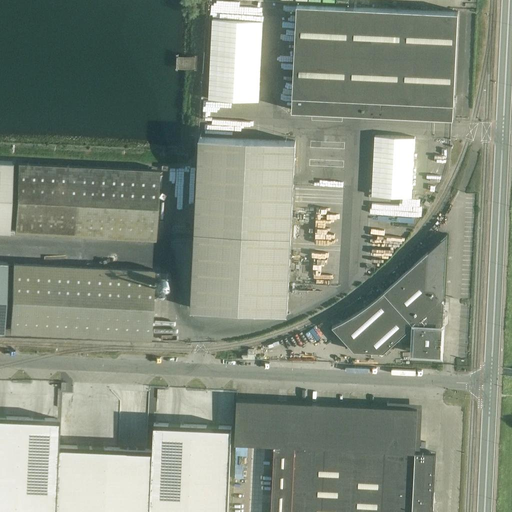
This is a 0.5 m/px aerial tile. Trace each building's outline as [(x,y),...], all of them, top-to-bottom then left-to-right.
[(292,94),(383,99),(436,101),(453,102),(457,12),(453,12),(297,4),(292,94)] [(259,101),(262,21),(212,19),(208,99),(259,101)] [(383,99),(292,94),(292,110),(382,115),(383,99)] [(382,115),(435,117),(436,101),(383,99),(382,115)] [(435,117),(452,118),(453,118),(453,102),(436,101),(435,117)] [(287,312),(290,248),(295,141),(199,136),(191,307),(287,312)] [(0,231),(9,232),(12,161),(0,160),(0,231)] [(158,169),(18,162),(14,232),(155,239),(158,169)] [(447,234),(400,276),(383,292),(377,297),(371,302),(364,307),(358,312),(351,316),(345,319),(339,322),(332,326),(354,350),(383,351),(413,324),(423,316),(441,299),(443,297),(447,234)] [(153,268),(13,262),(9,332),(150,339),(153,268)] [(441,299),(423,316),(432,326),(440,326),(443,324),(444,324),(445,316),(446,316),(447,315),(447,314),(447,313),(447,312),(447,311),(446,311),(445,310),(445,302),(444,302),(441,299)] [(414,329),(413,353),(437,354),(441,354),(442,326),(440,326),(432,326),(423,316),(413,324),(414,325),(414,329)] [(418,407),(278,401),(237,399),(235,443),(274,445),(270,511),(402,511),(403,492),(434,494),(436,452),(415,451),(418,407)] [(0,416),(0,511),(55,511),(58,445),(59,419),(0,416)] [(153,449),(150,511),(227,511),(232,426),(154,423),(153,449)] [(55,511),(150,511),(153,449),(58,445),(55,511)] [(402,511),(433,511),(434,494),(403,492),(402,511)]
